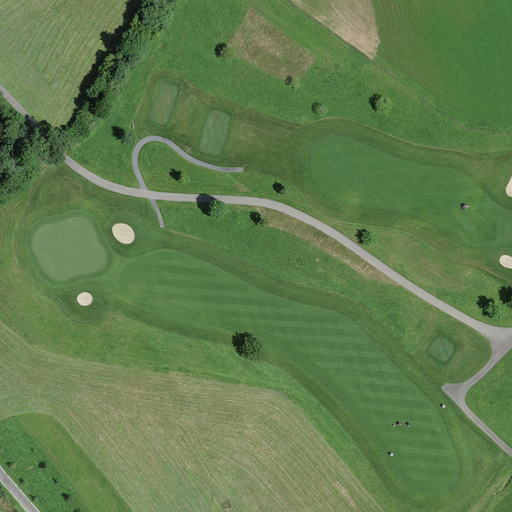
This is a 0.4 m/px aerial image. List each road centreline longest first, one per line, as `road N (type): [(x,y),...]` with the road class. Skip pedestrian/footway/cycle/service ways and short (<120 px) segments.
road 1 (unclassified): [(509,340),(278,202),(99,178),(0,87)]
road 2 (unclassified): [(511,451),(451,392),(485,371),(509,340)]
